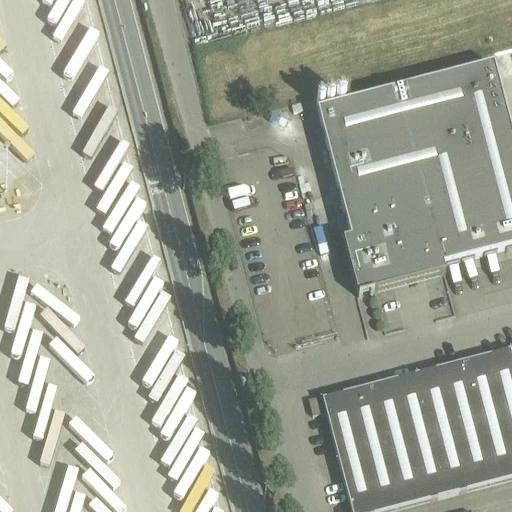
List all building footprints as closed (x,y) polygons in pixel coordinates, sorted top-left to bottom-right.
[(374,296),(378,295),(445,278),(443,271),(511,252),(511,140),(493,69),(317,115),(351,243),(343,245),(357,297),(358,300),(374,296)] [(486,359),(462,365),(494,488),(511,483),(511,355),(511,354),(487,361),(486,359)] [(450,500),(494,488),(462,365),(438,371),(439,374),(418,380),(450,500)] [(394,383),(371,389),(402,511),(450,500),(418,380),(394,386),(394,383)] [(347,398),(323,405),(350,511),(402,511),(371,389),(346,396),(347,398)] [(318,402),(309,405),(313,420),(322,418),(318,402)]
